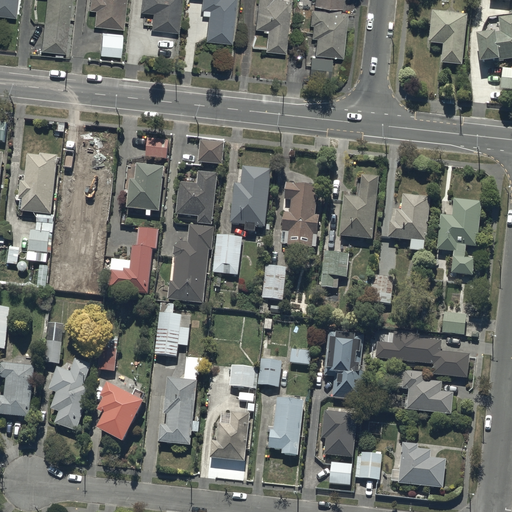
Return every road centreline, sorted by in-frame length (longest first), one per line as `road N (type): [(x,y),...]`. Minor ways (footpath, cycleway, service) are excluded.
road 1 (tertiary): [(0,83),(371,124)]
road 2 (residential): [(287,511),(31,484)]
road 3 (unclassified): [(492,511),(511,346)]
road 4 (tertiary): [(371,124),(511,141)]
road 5 (residential): [(382,0),(371,124)]
